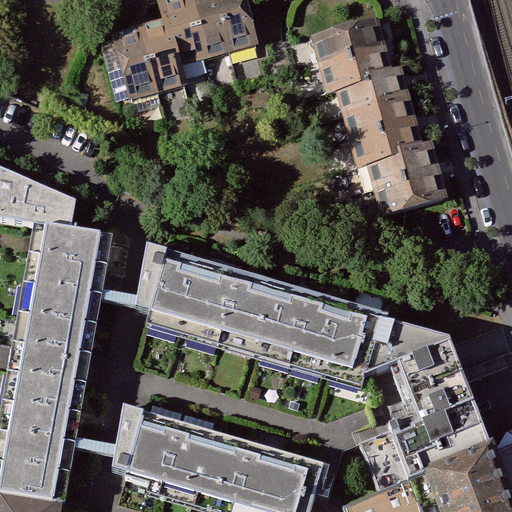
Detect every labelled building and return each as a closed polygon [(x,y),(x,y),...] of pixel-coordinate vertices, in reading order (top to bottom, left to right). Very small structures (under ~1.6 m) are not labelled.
[(183,69),(204,63),(188,0),(171,0),(159,4),(164,24),(183,69)] [(188,0),(204,63),(231,56),(215,0),(188,0)] [(247,0),(215,0),(231,56),(260,48),(247,0)] [(313,40),(321,70),(389,50),(381,21),(313,40)] [(188,89),(183,69),(164,24),(142,30),(159,97),(188,89)] [(131,104),(159,97),(142,30),(113,38),(131,104)] [(329,98),(339,95),(395,73),(389,50),(321,70),(329,98)] [(339,95),(345,118),(413,99),(404,70),(395,73),(339,95)] [(345,118),(352,144),(420,125),(413,99),(345,118)] [(360,173),(369,170),(426,147),(420,125),(352,144),(360,173)] [(369,170),(375,192),(444,174),(435,145),(426,147),(369,170)] [(0,223),(44,231),(66,236),(71,203),(0,172),(0,223)] [(451,202),(444,174),(375,192),(383,221),(451,202)] [(44,231),(0,467),(0,498),(60,507),(97,241),(66,236),(44,231)] [(383,320),(151,252),(140,314),(155,319),(150,331),(362,393),(366,379),(374,351),(383,320)] [(371,378),(449,348),(396,331),(389,355),(374,351),(366,379),(371,378)] [(421,476),(488,450),(449,348),(371,378),(393,433),(358,446),(378,499),(423,482),(421,476)] [(192,511),(313,511),(326,471),(128,415),(117,476),(153,487),(149,499),(192,511)] [(423,482),(378,499),(346,511),(511,511),(511,493),(497,454),(494,448),(488,450),(421,476),(423,482)] [(511,448),(497,454),(511,493),(511,448)] [(0,498),(0,511),(59,511),(60,507),(0,498)]
